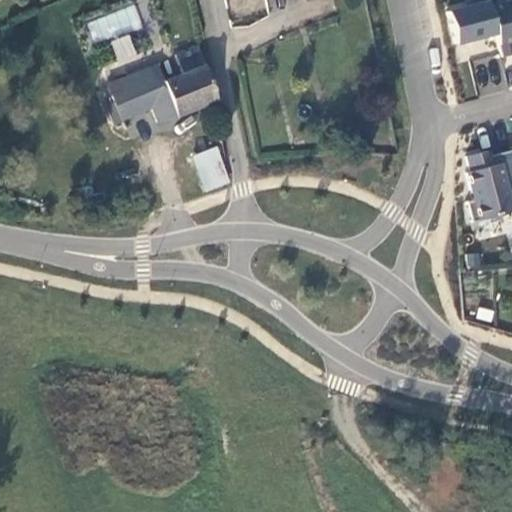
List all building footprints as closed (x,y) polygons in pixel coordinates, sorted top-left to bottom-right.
[(511,1),(486,8),(493,35),(499,59),(511,55),(511,44),(511,43),(511,42),(511,1)] [(452,45),(493,35),(486,8),(485,3),(444,13),(452,45)] [(90,40),(141,31),(137,8),(86,17),(90,40)] [(129,34),(110,41),(117,64),(137,58),(129,34)] [(159,126),(215,102),(210,83),(206,70),(186,78),(168,86),(161,70),(111,92),(118,107),(119,108),(125,122),(153,110),(159,126)] [(118,107),(111,110),(119,127),(126,124),(125,122),(119,108),(118,107)] [(194,161),(206,190),(224,184),(217,150),(194,161)] [(511,224),(511,223),(511,155),(511,152),(493,156),(496,166),(489,167),(485,153),(463,158),(467,173),(464,174),(470,202),(463,204),(468,224),(508,214),(511,224)]
